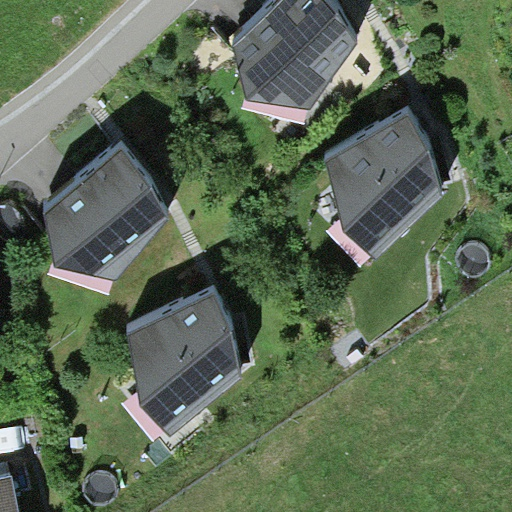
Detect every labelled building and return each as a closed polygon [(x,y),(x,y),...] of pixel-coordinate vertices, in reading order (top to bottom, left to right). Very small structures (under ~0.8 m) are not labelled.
[(260,0),(228,29),(244,75),(306,101),(357,38),(336,0),(260,0)] [(373,122),(325,152),(343,207),(376,244),(442,185),(432,138),(408,102),(373,122)] [(114,135),(44,192),(52,241),(114,274),(165,206),(143,163),(114,135)] [(179,297),(129,324),(139,380),(169,421),(241,363),(217,277),(179,297)] [(0,511),(20,511),(9,457),(0,458),(0,511)]
